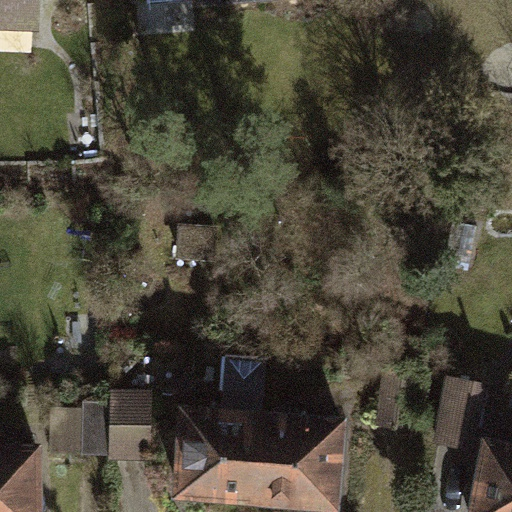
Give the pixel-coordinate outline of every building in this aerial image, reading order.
[(46,0),(0,0),(0,35),(44,39),(46,0)] [(138,0),(140,18),(310,7),(309,0),(138,0)] [(485,235),(456,231),(450,270),(479,274),(485,235)] [(220,232),(180,232),(179,281),(219,282),(220,232)] [(221,413),(182,410),(174,508),(223,511),(257,511),(266,417),(271,360),(226,356),(221,413)] [(488,392),(449,385),(438,451),(476,457),(466,511),(511,511),(511,446),(480,441),(488,392)] [(109,405),(110,470),(156,470),(156,399),(109,399),(109,405)] [(84,416),(54,416),(54,471),(110,470),(109,405),(84,405),(84,416)] [(341,511),(349,424),(266,417),(257,511),(341,511)] [(41,511),(41,446),(0,445),(0,511),(41,511)]
